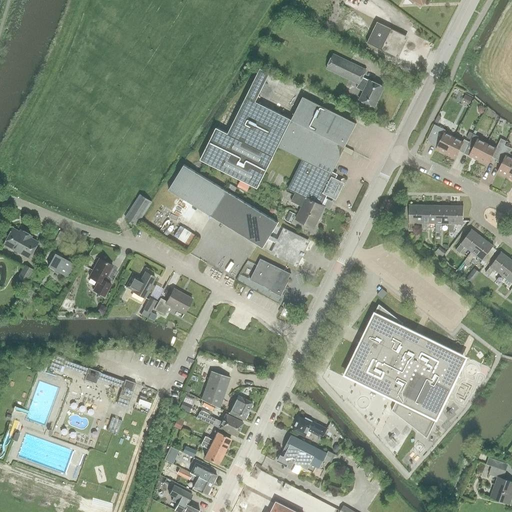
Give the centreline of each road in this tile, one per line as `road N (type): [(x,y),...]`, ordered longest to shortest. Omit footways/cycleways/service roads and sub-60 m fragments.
road 1 (residential): [(218,288),(131,244),(0,196)]
road 2 (tertiary): [(303,339),(397,152)]
road 3 (tertiary): [(397,152),(475,0)]
road 4 (residential): [(108,361),(169,382),(218,288)]
road 5 (tertiary): [(236,472),(303,339)]
